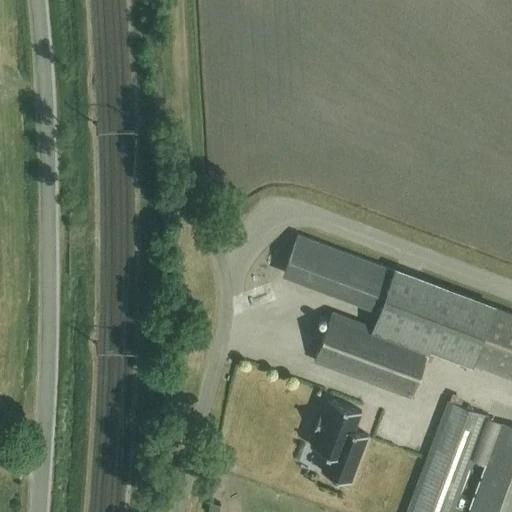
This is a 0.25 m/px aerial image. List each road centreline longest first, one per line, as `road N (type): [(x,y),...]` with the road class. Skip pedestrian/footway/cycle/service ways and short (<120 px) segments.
road 1 (unclassified): [(39,511),(49,280),(36,0)]
road 2 (unclassified): [(177,511),(226,319),(225,278),(209,237)]
road 3 (track): [(209,237),(182,138),(175,0)]
